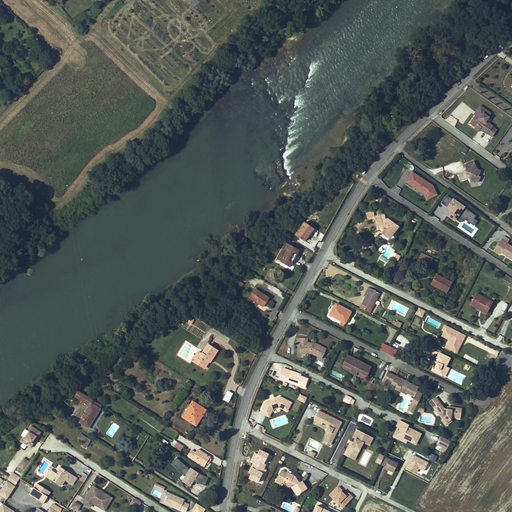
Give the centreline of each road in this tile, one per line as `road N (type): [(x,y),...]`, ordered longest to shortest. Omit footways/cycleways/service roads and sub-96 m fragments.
road 1 (residential): [(289,311),(480,404),(510,363)]
road 2 (tertiary): [(289,311),(250,384),(222,511)]
road 3 (residential): [(511,347),(325,249)]
road 4 (residential): [(511,231),(391,145)]
road 5 (tertiary): [(391,145),(325,249)]
